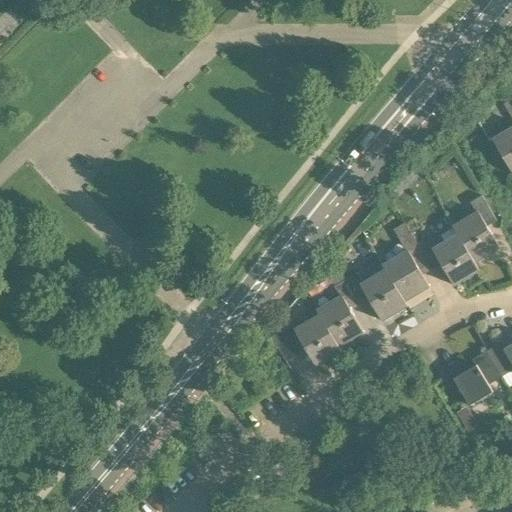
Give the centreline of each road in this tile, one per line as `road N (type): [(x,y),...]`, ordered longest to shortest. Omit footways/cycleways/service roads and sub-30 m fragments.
road 1 (tertiary): [(74,511),(503,0)]
road 2 (unknown): [(170,294),(390,36)]
road 3 (residential): [(307,413),(451,321),(511,307)]
